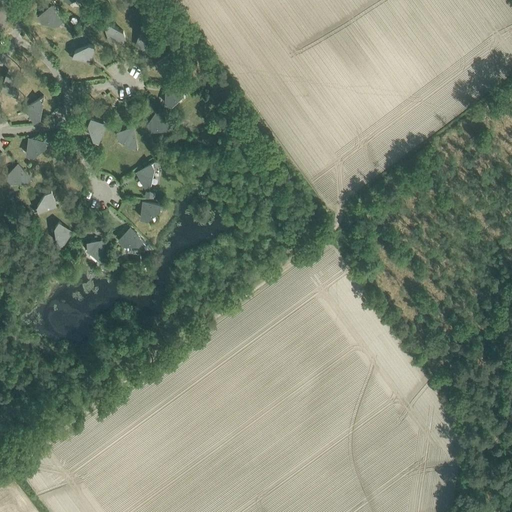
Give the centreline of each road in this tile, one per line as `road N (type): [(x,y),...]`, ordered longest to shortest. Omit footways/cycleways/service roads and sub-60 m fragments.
road 1 (track): [(0,475),(331,229),(337,210)]
road 2 (track): [(0,131),(65,118),(63,84),(13,38)]
